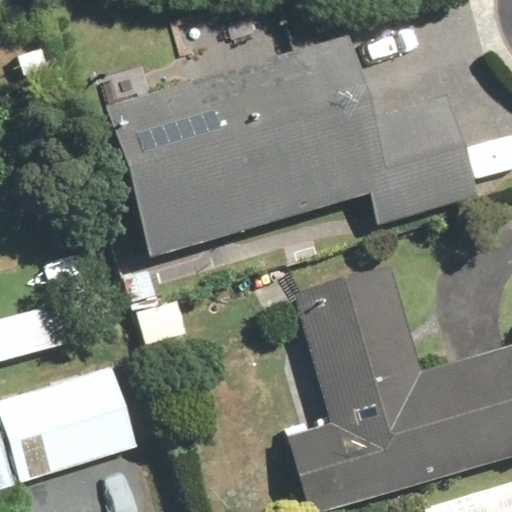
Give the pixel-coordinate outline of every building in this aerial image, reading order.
[(196,84),(116,104),(155,260),(268,232),(382,203),(387,223),(483,199),(457,94),(376,114),(358,44),(309,56),(295,0),(271,0),(181,23),(196,84)] [(336,428),(298,439),(294,440),(313,511),(327,511),(359,504),(511,462),(511,350),(429,373),(400,267),(300,294),(334,423),(336,428)] [(87,295),(0,317),(0,354),(4,370),(100,345),(87,295)] [(0,400),(0,414),(23,487),(146,457),(124,370),(0,400)] [(23,487),(0,414),(0,497),(24,491),(23,487)]
